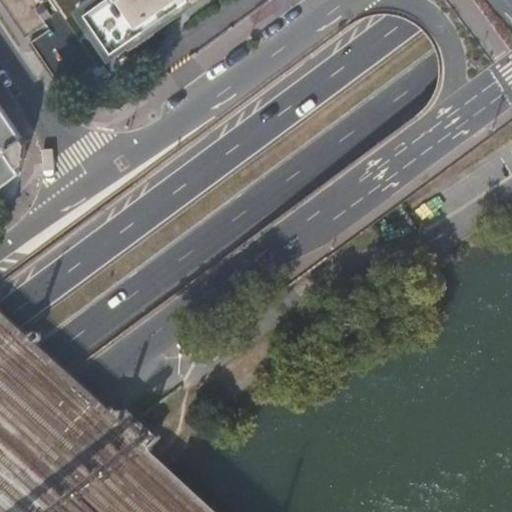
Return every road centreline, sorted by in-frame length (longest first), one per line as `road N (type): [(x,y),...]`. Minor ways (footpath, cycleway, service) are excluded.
road 1 (primary): [(0,393),(511,9)]
road 2 (primary): [(431,0),(0,319)]
road 3 (residential): [(0,446),(419,145)]
road 4 (residential): [(331,7),(89,184)]
road 5 (residential): [(419,145),(450,90),(449,48),(435,22),(395,0)]
road 6 (residential): [(0,51),(89,184)]
road 7 (unknown): [(277,47),(256,25),(236,22),(173,73)]
